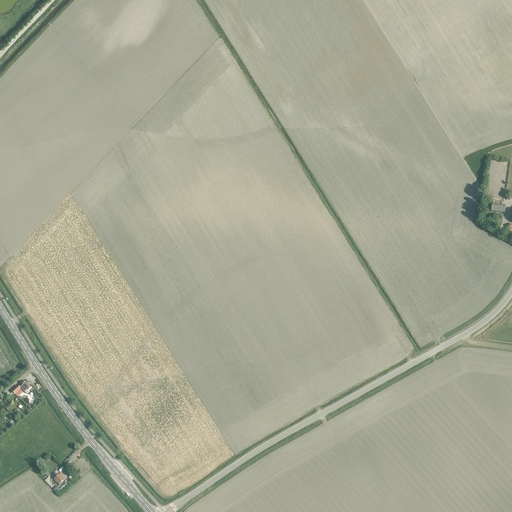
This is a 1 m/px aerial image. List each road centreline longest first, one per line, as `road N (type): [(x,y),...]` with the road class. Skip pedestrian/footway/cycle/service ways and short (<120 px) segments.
road 1 (tertiary): [(178,503),(465,333),(511,292)]
road 2 (secondary): [(151,511),(78,425),(0,306)]
